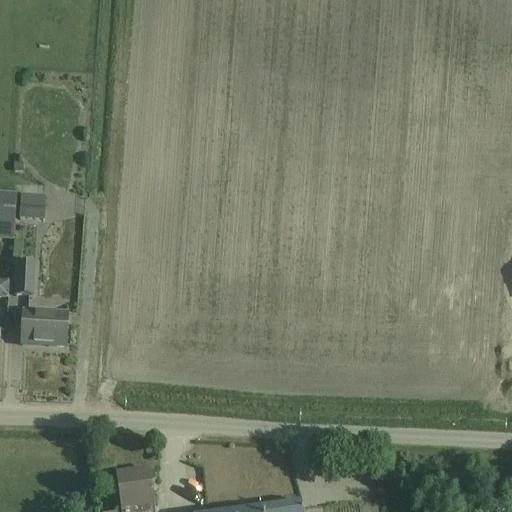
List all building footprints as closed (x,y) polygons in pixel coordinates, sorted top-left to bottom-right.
[(0,241),(13,242),(16,196),(0,195),(0,241)] [(44,222),(46,198),(21,197),(20,220),(44,222)] [(36,267),(18,266),(16,298),(34,299),(36,267)] [(68,318),(24,315),(22,347),(66,350),(68,318)] [(154,511),(154,507),(156,507),(154,492),(151,472),(116,477),(119,497),(121,511),(154,511)]
